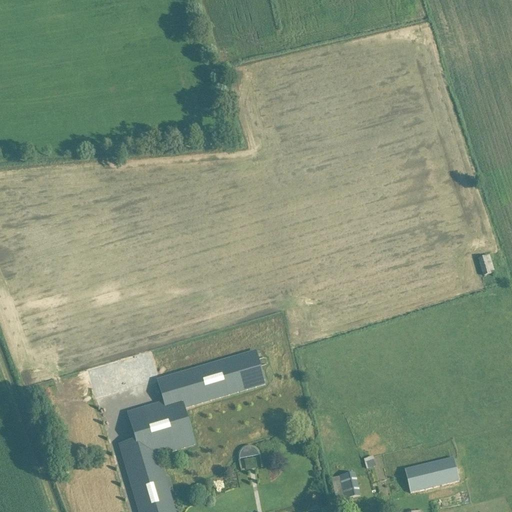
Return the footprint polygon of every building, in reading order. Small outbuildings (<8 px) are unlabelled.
[(491,255),(478,258),(482,276),(496,273),(491,255)] [(174,511),(158,455),(195,445),(184,408),(266,384),(256,351),(158,380),(164,402),(127,413),(136,443),(120,448),(139,511),(174,511)] [(365,459),(366,468),(375,467),(375,458),(365,459)] [(453,459),(405,471),(410,494),(459,482),(453,459)] [(345,500),(360,497),(355,474),(340,477),(345,500)]
